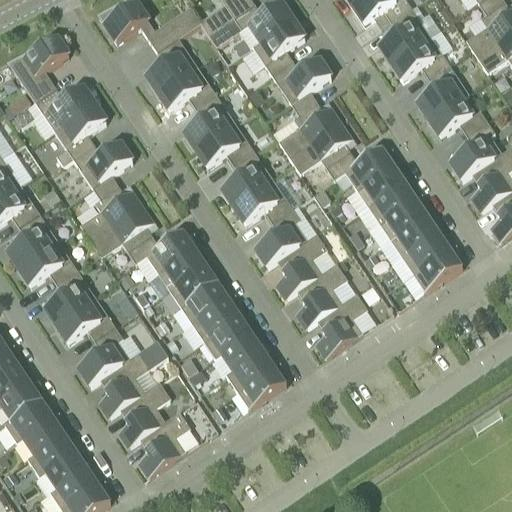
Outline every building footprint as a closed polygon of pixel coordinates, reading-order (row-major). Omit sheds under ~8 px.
[(247,0),(233,0),(222,8),(235,27),(256,13),(247,0)] [(344,0),(353,13),(373,0),(344,0)] [(391,29),(412,15),(401,0),(373,0),(353,13),(365,31),(384,19),(391,29)] [(477,64),(511,40),(511,17),(511,18),(499,0),(494,0),(479,11),(487,22),(481,26),(487,34),(467,48),(477,64)] [(471,0),(479,11),(494,0),(471,0)] [(158,60),(179,45),(202,30),(191,14),(155,38),(133,4),(134,3),(133,2),(98,21),(98,22),(99,22),(118,50),(141,34),(158,60)] [(250,32),(261,48),(262,49),(293,28),(281,10),(263,23),(256,13),(235,27),(242,37),(250,32)] [(391,70),(431,44),(412,15),(391,29),(398,40),(380,52),(391,70)] [(273,83),(294,69),(287,58),(305,46),(293,28),(262,49),(261,48),(253,54),(273,83)] [(511,40),(477,64),(488,80),(509,66),(511,71),(511,40)] [(37,110),(58,96),(46,79),(69,63),(57,45),(58,44),(57,43),(7,69),(8,71),(10,70),(37,110)] [(429,86),(450,72),(431,44),(391,70),(403,88),(422,75),(429,86)] [(190,79),(191,80),(199,75),(179,45),(158,60),(165,70),(147,83),(159,100),(190,79)] [(292,112),(311,99),(332,85),(319,67),(301,79),(294,69),(273,83),(292,112)] [(461,106),(462,106),(469,101),(450,72),(429,86),(436,97),(418,109),(430,127),(461,106)] [(196,116),(217,102),(210,91),(202,97),(191,80),(190,79),(159,100),(170,118),(189,106),(196,116)] [(37,110),(55,138),(95,112),(83,94),(64,106),(58,96),(37,110)] [(11,108),(17,119),(34,109),(28,98),(11,108)] [(290,165),(340,131),(329,115),(324,118),(311,99),(292,112),(299,123),(294,126),(300,135),(279,148),(290,165)] [(197,157),(236,131),(217,102),(196,116),(203,127),(185,139),(197,157)] [(467,143),(488,129),(481,118),(473,123),(462,106),(461,106),(430,127),(441,145),(460,132),(467,143)] [(0,125),(3,134),(11,131),(3,110),(0,110),(0,125)] [(74,166),(95,152),(88,142),(107,129),(95,112),(55,138),(67,156),(74,166)] [(33,127),(36,125),(30,115),(17,123),(23,133),(33,127)] [(0,154),(22,190),(34,183),(0,127),(0,154)] [(503,161),(502,160),(491,143),(496,140),(488,129),(467,143),(474,154),(451,169),(463,188),(473,181),(503,161)] [(234,173),(255,159),(236,131),(197,157),(209,175),(227,163),(234,173)] [(346,179),(359,170),(346,151),(351,147),(340,131),(290,165),(301,181),(321,167),(335,187),(336,187),(346,180),(346,179)] [(94,195),(112,183),(133,169),(121,150),(102,163),(95,152),(74,166),(94,195)] [(511,198),(511,184),(509,180),(511,177),(511,153),(502,160),(503,161),(473,181),(479,191),(478,192),(479,193),(480,193),(483,196),(473,202),(484,218),(493,211),(511,198)] [(67,156),(57,163),(63,174),(74,166),(67,156)] [(346,179),(346,180),(357,196),(393,173),(381,156),(359,170),(346,179)] [(235,214),(274,188),(255,159),(234,173),(241,184),(223,196),(235,214)] [(0,206),(21,193),(3,165),(0,166),(0,206)] [(357,196),(369,213),(404,190),(393,173),(357,196)] [(92,248),(142,215),(131,199),(126,202),(112,183),(94,195),(101,206),(96,210),(101,219),(81,232),(92,248)] [(272,230),(293,216),(274,188),(235,214),(247,232),(265,219),(272,230)] [(380,231),(387,226),(386,226),(415,206),(404,190),(369,213),(380,231)] [(19,235),(40,221),(21,193),(0,206),(0,232),(12,224),(19,235)] [(511,241),(511,198),(493,211),(499,221),(498,221),(499,223),(500,222),(503,226),(493,232),(503,246),(501,247),(502,248),(511,241)] [(386,226),(387,226),(397,242),(398,242),(426,223),(415,206),(386,226)] [(147,263),(160,254),(147,235),(152,231),(142,215),(92,248),(102,264),(123,251),(137,271),(137,270),(148,263),(147,263)] [(308,248),(307,247),(296,230),(301,227),(293,216),(272,230),(280,241),(256,256),(269,275),(278,269),(308,248)] [(20,276),(59,249),(40,221),(19,235),(27,246),(8,258),(20,276)] [(391,246),(403,264),(438,241),(426,223),(398,242),(397,242),(391,246)] [(147,263),(148,263),(159,280),(194,256),(183,239),(160,254),(147,263)] [(324,281),(323,280),(314,267),(328,257),(317,240),(307,247),(308,248),(278,269),(284,278),(283,279),(284,280),(286,280),(288,283),(278,289),(289,305),(298,299),(324,281)] [(403,264),(414,281),(450,258),(438,241),(403,264)] [(57,292),(78,278),(59,249),(20,276),(32,294),(50,281),(57,292)] [(159,280),(170,297),(205,273),(194,256),(159,280)] [(424,299),(425,300),(463,275),(462,274),(461,275),(450,258),(414,281),(426,298),(424,299)] [(344,311),(343,310),(334,297),(348,287),(337,270),(323,280),(324,281),(298,299),(304,308),(303,308),(305,310),(306,310),(308,313),(299,319),(309,335),(318,328),(344,311)] [(170,297),(182,314),(217,291),(205,273),(170,297)] [(58,333),(97,306),(78,278),(57,292),(65,302),(46,315),(58,333)] [(193,331),(228,308),(218,292),(220,290),(219,289),(217,291),(182,314),(193,331)] [(364,341),(364,340),(363,340),(354,326),(368,317),(357,300),(343,310),(344,311),(318,328),(324,338),(323,338),(325,340),(326,339),(328,343),(319,349),(328,363),(327,364),(327,365),(364,341)] [(96,349),(117,335),(97,306),(58,333),(70,350),(88,338),(96,349)] [(193,331),(204,348),(240,325),(228,308),(193,331)] [(153,338),(146,327),(141,320),(130,327),(141,345),(153,338)] [(217,366),(223,362),(223,361),(251,341),(240,325),(204,348),(217,366)] [(131,367),(131,366),(120,349),(124,346),(117,335),(96,349),(103,359),(79,375),(92,393),(101,387),(131,367)] [(223,361),(223,362),(234,377),(234,378),(263,359),(251,341),(223,361)] [(152,375),(172,361),(159,344),(140,358),(152,375)] [(0,387),(19,375),(7,357),(0,362),(0,387)] [(147,400),(146,399),(137,385),(151,376),(140,359),(131,366),(131,367),(101,387),(107,397),(106,397),(108,399),(109,398),(111,402),(102,408),(112,423),(121,417),(147,400)] [(227,382),(238,399),(274,375),(263,359),(234,378),(234,377),(227,382)] [(191,383),(200,377),(192,365),(183,371),(191,383)] [(0,387),(0,408),(1,411),(30,392),(19,375),(0,387)] [(248,417),(249,418),(287,392),(287,391),(285,392),(274,375),(238,399),(250,416),(248,417)] [(167,430),(166,429),(157,415),(171,406),(160,389),(146,399),(147,400),(121,417),(127,426),(126,427),(128,429),(129,428),(131,432),(122,438),(132,453),(141,447),(167,430)] [(1,411),(12,427),(13,428),(41,409),(30,392),(1,411)] [(18,450),(25,446),(24,445),(53,426),(41,409),(13,428),(12,427),(6,432),(18,450)] [(167,430),(141,447),(147,456),(146,457),(148,459),(149,458),(151,462),(142,468),(151,482),(150,483),(150,484),(187,460),(187,458),(186,459),(177,445),(191,436),(180,419),(166,429),(167,430)] [(24,445),(25,446),(35,461),(35,462),(64,443),(53,426),(24,445)] [(41,484),(47,480),(47,479),(76,460),(64,443),(35,462),(35,461),(28,466),(41,484)] [(47,479),(47,480),(58,495),(58,496),(87,476),(76,460),(47,479)] [(51,499),(59,511),(70,511),(98,493),(87,476),(58,496),(58,495),(51,499)] [(98,493),(70,511),(108,511),(112,510),(111,509),(109,510),(98,493)]
